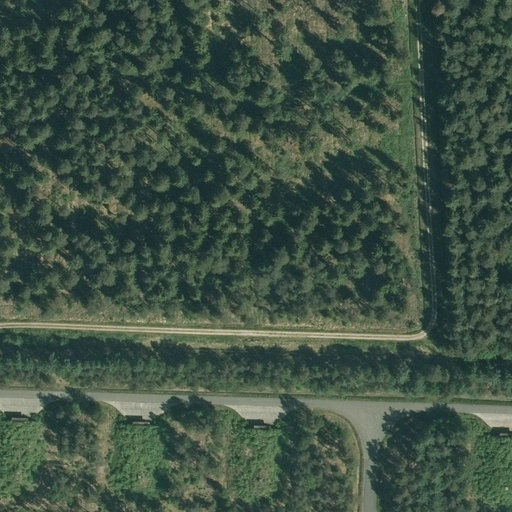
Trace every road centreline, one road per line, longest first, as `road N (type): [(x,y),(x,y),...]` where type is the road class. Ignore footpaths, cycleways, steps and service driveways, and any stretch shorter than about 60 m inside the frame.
road 1 (track): [(0,327),(425,341)]
road 2 (track): [(425,341),(435,320),(418,0)]
